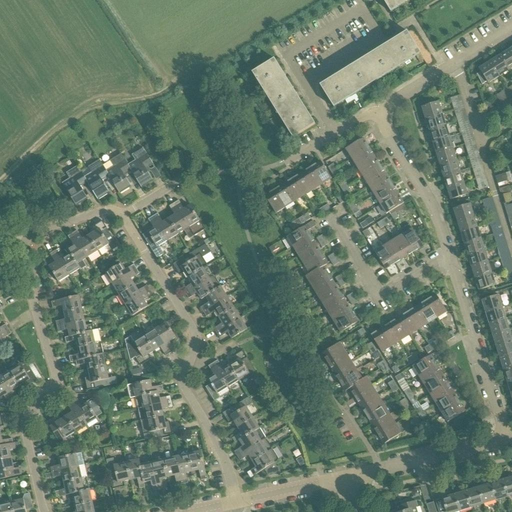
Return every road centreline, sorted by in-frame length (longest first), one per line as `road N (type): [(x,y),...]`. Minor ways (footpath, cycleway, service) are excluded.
road 1 (residential): [(122,215),(197,335),(185,388),(216,442),(236,502)]
road 2 (residential): [(43,511),(24,423),(56,379),(24,240)]
road 3 (track): [(171,86),(79,112),(0,182)]
road 4 (residential): [(507,442),(454,256)]
road 5 (residential): [(454,256),(378,295),(332,217)]
road 6 (residential): [(454,256),(436,208),(375,110)]
road 7 (residential): [(348,476),(507,442)]
road 8 (residential): [(375,110),(511,29)]
